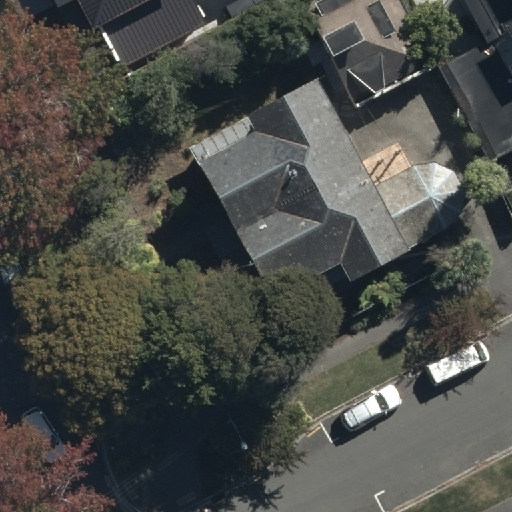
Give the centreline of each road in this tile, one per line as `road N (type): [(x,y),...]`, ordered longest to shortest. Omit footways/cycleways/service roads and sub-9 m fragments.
road 1 (residential): [(271,511),(511,383)]
road 2 (residential): [(0,349),(87,511)]
